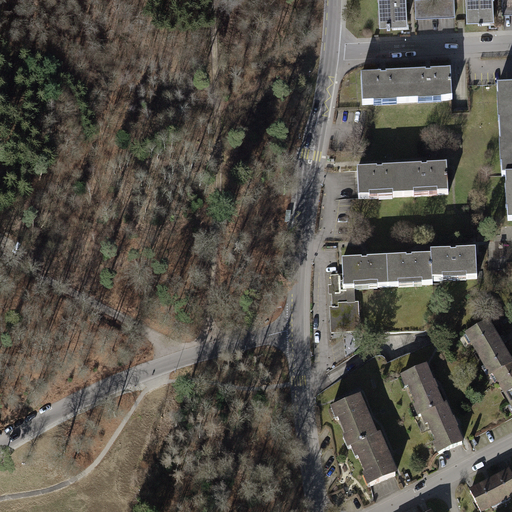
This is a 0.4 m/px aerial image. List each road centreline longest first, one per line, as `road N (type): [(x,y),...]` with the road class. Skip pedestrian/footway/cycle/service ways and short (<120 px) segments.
road 1 (track): [(0,252),(149,333),(175,361),(216,323),(216,112)]
road 2 (unclassified): [(0,445),(145,370),(297,330)]
road 3 (tertiary): [(331,52),(300,228),(297,330)]
road 4 (track): [(216,112),(0,218)]
road 5 (tertiary): [(297,330),(314,511)]
road 6 (residential): [(511,44),(331,52)]
